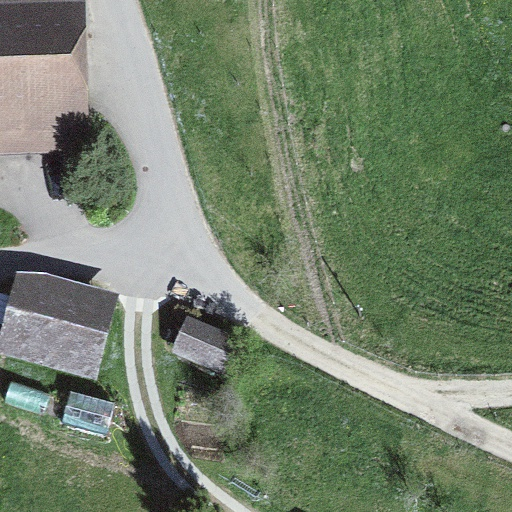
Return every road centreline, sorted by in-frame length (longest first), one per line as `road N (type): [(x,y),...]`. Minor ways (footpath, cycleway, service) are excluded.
road 1 (track): [(511,444),(283,337),(200,280),(176,227)]
road 2 (track): [(176,227),(143,292),(129,357),(151,437),(223,511)]
road 3 (unclassified): [(114,0),(176,227)]
road 4 (track): [(0,262),(176,227)]
